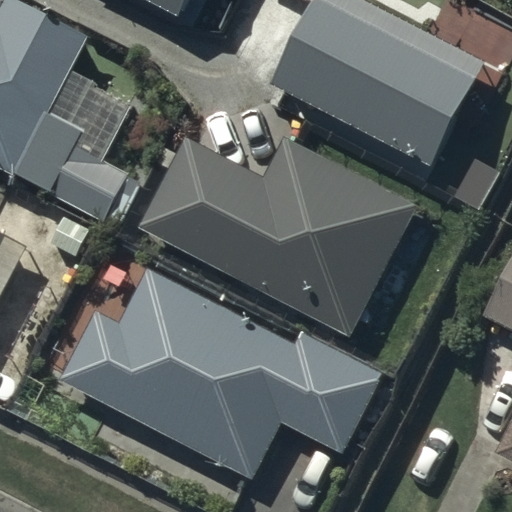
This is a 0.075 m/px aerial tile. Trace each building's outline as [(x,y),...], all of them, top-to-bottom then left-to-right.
[(2,0),(0,5),(0,167),(112,224),(134,180),(73,149),(83,130),(48,112),(86,37),(12,0),(2,0)] [(180,0),(148,0),(174,13),(180,0)] [(481,63),(360,0),(314,0),(271,83),(428,165),(481,63)] [(263,179),(187,139),(141,228),(349,335),(417,205),(285,137),(263,179)] [(498,172),(475,160),(456,197),(478,209),(498,172)] [(98,237),(72,223),(57,250),(83,265),(98,237)] [(0,290),(23,244),(0,232),(0,290)] [(125,274),(112,266),(105,279),(117,286),(125,274)] [(86,275),(76,269),(67,286),(77,292),(86,275)] [(295,347),(146,270),(119,321),(96,309),(58,381),(251,481),(281,423),(343,455),(385,373),(303,331),(295,347)] [(511,281),(490,326),(511,336),(511,281)]
